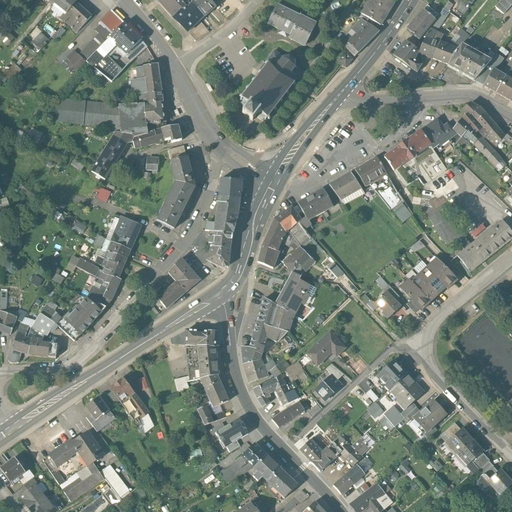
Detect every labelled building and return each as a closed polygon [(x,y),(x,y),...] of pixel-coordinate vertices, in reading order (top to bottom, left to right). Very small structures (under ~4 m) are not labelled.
[(66,22),(79,7),(76,5),(79,1),(78,0),(57,0),(54,4),(64,14),(61,18),(66,22)] [(158,0),(156,2),(175,22),(192,6),(186,0),(158,0)] [(198,0),(192,6),(206,21),(217,10),(207,0),(198,0)] [(390,6),(380,0),(371,0),(362,15),(378,25),(390,6)] [(511,5),(511,0),(502,0),(497,7),(506,13),(511,5)] [(464,12),(467,4),(458,1),(456,9),(464,12)] [(206,21),(192,6),(175,22),(188,37),(206,21)] [(300,17),(277,6),(268,25),(279,31),(278,34),(286,38),(288,36),(290,37),(288,40),(305,48),(316,24),(300,16),(300,17)] [(78,33),(91,18),(79,7),(66,22),(78,33)] [(437,24),(425,13),(408,33),(421,43),(437,24)] [(111,41),(124,28),(111,15),(98,28),(100,29),(111,41)] [(378,34),(361,22),(349,34),(353,37),(344,46),(356,57),(378,34)] [(141,45),(124,28),(111,41),(110,42),(118,51),(126,60),(141,45)] [(111,41),(100,29),(67,61),(79,73),(88,63),(110,42),(111,41)] [(420,53),(435,58),(440,45),(444,37),(432,32),(426,40),(420,53)] [(109,60),(118,51),(110,42),(88,63),(109,84),(121,72),(109,60)] [(420,55),(405,43),(393,58),(417,76),(425,66),(417,59),(420,55)] [(458,51),(440,45),(435,58),(451,64),(458,51)] [(492,61),(461,45),(458,51),(451,64),(448,68),(478,84),(492,61)] [(274,52),(265,64),(266,65),(267,66),(262,73),(259,71),(258,73),(260,75),(256,81),(253,79),(252,81),(254,83),(249,89),(247,87),(246,88),(248,90),(243,97),(241,95),(239,97),(241,99),(240,101),(241,102),(240,103),(243,106),(242,108),(243,111),(244,111),(242,114),(252,122),(257,116),(263,121),(264,120),(266,120),(266,119),(268,121),(269,120),(267,118),(273,111),(275,112),(276,111),(274,109),(279,103),(281,104),(282,103),(280,101),(285,95),(287,96),(288,95),(286,94),(292,86),(294,88),(295,87),(293,85),(295,83),(294,83),(297,79),(298,81),(304,74),(297,68),(295,69),(294,68),(293,64),(296,63),(295,61),(293,62),(289,60),(290,58),(288,57),(288,59),(283,60),(283,57),(281,58),(274,52)] [(342,55),(336,63),(339,65),(340,67),(345,70),(351,62),(342,55)] [(497,95),(507,78),(497,73),(505,60),(496,55),(492,61),(478,84),(497,95)] [(162,95),(159,67),(142,69),(142,71),(131,73),(133,83),(131,83),(132,95),(137,95),(137,98),(162,95)] [(511,103),(511,80),(507,78),(497,95),(511,103)] [(162,95),(137,98),(139,109),(164,106),(162,95)] [(121,130),(118,110),(57,102),(54,123),(84,126),(84,124),(103,126),(105,129),(109,129),(121,130)] [(167,128),(164,106),(139,109),(118,110),(121,130),(132,134),(134,141),(158,134),(157,131),(162,130),(162,129),(167,128)] [(467,118),(464,121),(481,138),(485,142),(493,132),(483,116),(471,106),(463,114),(467,118)] [(437,119),(420,132),(431,147),(434,151),(439,146),(441,149),(458,136),(454,132),(446,124),(443,126),(437,119)] [(481,138),(464,121),(456,130),(454,132),(458,136),(461,139),(463,137),(464,136),(474,146),(481,138)] [(178,128),(161,132),(161,135),(164,146),(170,144),(171,147),(182,144),(178,128)] [(132,141),(134,141),(132,134),(121,130),(109,129),(110,134),(114,136),(130,145),(132,141)] [(431,147),(420,132),(384,157),(395,172),(431,147)] [(136,152),(164,146),(161,135),(140,140),(140,142),(133,143),(136,152)] [(112,139),(99,161),(114,170),(130,145),(114,136),(112,139)] [(485,142),(481,138),(474,146),(495,167),(503,160),(485,142)] [(172,165),(187,161),(184,148),(169,153),(172,165)] [(403,200),(377,159),(367,165),(357,171),(367,187),(372,184),(388,209),(403,200)] [(159,161),(147,160),(146,172),(158,174),(159,161)] [(114,170),(99,161),(90,175),(106,184),(114,170)] [(171,165),(176,183),(192,178),(187,161),(172,165),(171,165)] [(360,190),(351,174),(329,187),(340,201),(360,190)] [(435,180),(432,175),(426,179),(425,177),(417,182),(421,189),(435,180)] [(192,178),(176,183),(168,199),(185,207),(195,188),(192,178)] [(243,183),(220,181),(215,224),(207,223),(206,232),(211,233),(233,236),(235,236),(238,221),(242,199),(243,183)] [(332,207),(323,191),(298,204),(307,218),(308,220),(332,207)] [(511,191),(503,199),(511,208),(511,191)] [(185,207),(168,199),(157,221),(174,230),(185,207)] [(409,215),(401,203),(392,209),(400,221),(409,215)] [(291,207),(272,219),(284,230),(293,239),(298,244),(306,237),(303,233),(306,231),(301,223),(302,221),(291,207)] [(456,238),(443,210),(429,216),(443,244),(456,238)] [(308,220),(307,218),(302,221),(301,223),(306,231),(313,227),(308,220)] [(122,219),(111,244),(131,253),(132,249),(139,233),(142,228),(122,219)] [(284,230),(272,219),(262,248),(257,263),(275,269),(279,254),(283,245),(286,247),(293,239),(284,230)] [(74,228),(83,233),(87,226),(78,221),(74,228)] [(511,240),(511,238),(501,224),(458,257),(471,273),(511,240)] [(195,244),(209,247),(211,233),(206,232),(203,232),(195,244)] [(231,250),(233,236),(211,233),(209,247),(231,250)] [(127,261),(131,253),(111,244),(107,252),(127,262),(127,261)] [(209,247),(195,244),(191,250),(204,266),(206,263),(209,247)] [(228,268),(231,250),(209,247),(206,263),(223,270),(228,268)] [(290,255),(283,264),(298,277),(302,271),(305,274),(314,264),(299,251),(293,258),(290,255)] [(127,262),(107,252),(104,259),(108,261),(104,270),(119,277),(127,262)] [(100,280),(104,270),(82,259),(78,269),(97,279),(100,280)] [(435,261),(426,270),(445,289),(454,281),(435,261)] [(198,281),(180,262),(167,275),(175,283),(184,294),(198,281)] [(334,263),(328,268),(336,278),(342,273),(334,263)] [(63,276),(58,274),(60,268),(51,265),(48,278),(62,282),(63,276)] [(122,279),(119,277),(104,270),(100,280),(107,283),(100,296),(111,301),(122,279)] [(426,270),(418,278),(437,297),(445,289),(426,270)] [(291,275),(275,306),(294,316),(301,304),(305,306),(310,297),(306,295),(312,286),(291,275)] [(418,278),(409,286),(428,306),(437,297),(418,278)] [(100,280),(97,279),(88,298),(107,307),(111,301),(100,296),(107,283),(100,280)] [(184,294),(175,283),(158,298),(167,309),(184,294)] [(408,285),(399,294),(409,304),(418,313),(422,309),(423,311),(428,306),(409,286),(408,285)] [(387,295),(394,302),(399,298),(390,288),(385,292),(387,295)] [(394,302),(387,295),(376,304),(384,313),(382,314),(387,320),(400,309),(394,302)] [(275,306),(263,299),(250,346),(240,346),(243,365),(262,359),(268,341),(276,344),(288,331),(294,316),(275,306)] [(79,335),(100,313),(86,301),(65,323),(79,335)] [(51,303),(42,314),(51,321),(56,314),(60,310),(51,303)] [(418,313),(409,304),(406,307),(415,316),(418,313)] [(22,324),(28,313),(20,310),(17,318),(16,321),(22,324)] [(1,319),(0,322),(0,331),(11,336),(16,321),(17,318),(8,315),(1,313),(1,319)] [(22,324),(20,327),(29,330),(26,338),(28,339),(32,328),(38,319),(28,313),(22,324)] [(32,328),(28,339),(31,340),(32,339),(42,340),(47,331),(49,332),(54,324),(51,321),(42,314),(38,319),(32,328)] [(56,314),(51,321),(54,324),(74,341),(79,335),(65,323),(56,314)] [(12,350),(29,355),(31,340),(28,339),(26,338),(29,330),(20,327),(12,350)] [(347,348),(330,329),(301,353),(316,370),(328,360),(326,358),(331,354),(335,359),(347,348)] [(185,346),(186,331),(170,341),(172,346),(185,346)] [(196,347),(217,348),(218,333),(186,331),(185,346),(196,347)] [(29,355),(48,357),(50,345),(42,344),(42,340),(32,339),(31,340),(29,355)] [(50,345),(48,357),(55,358),(56,345),(50,345)] [(219,376),(217,348),(196,347),(197,349),(200,380),(217,376),(219,376)] [(189,381),(200,380),(197,349),(186,350),(189,377),(189,381)] [(262,359),(243,365),(247,380),(248,384),(268,377),(267,373),(264,366),(262,361),(262,359)] [(270,362),(264,366),(267,373),(269,372),(277,366),(272,360),(270,362)] [(407,376),(391,360),(372,378),(376,382),(374,384),(382,391),(383,390),(388,395),(407,376)] [(289,367),(284,370),(291,379),(297,375),(298,376),(304,372),(296,362),(289,367)] [(277,366),(269,372),(275,379),(280,375),(284,370),(289,367),(286,363),(283,366),(281,363),(277,366)] [(275,379),(260,386),(265,396),(267,400),(270,398),(269,396),(274,393),(286,387),(280,375),(275,379)] [(217,376),(200,380),(211,406),(213,409),(219,406),(228,402),(221,384),(217,376)] [(417,386),(407,376),(388,395),(405,412),(423,395),(415,387),(417,386)] [(189,381),(189,377),(175,380),(178,393),(189,389),(186,382),(189,381)] [(338,389),(326,377),(314,390),(325,402),(338,389)] [(137,397),(123,378),(111,386),(115,393),(114,394),(121,404),(123,407),(137,397)] [(145,378),(139,380),(142,390),(148,388),(145,378)] [(265,396),(260,386),(252,390),(256,399),(261,408),(269,403),(267,400),(265,396)] [(274,393),(282,409),(299,400),(294,390),(289,392),(286,387),(274,393)] [(121,404),(114,394),(109,398),(116,408),(121,404)] [(108,403),(102,396),(85,409),(91,416),(96,423),(108,413),(104,408),(108,403)] [(149,414),(137,397),(123,407),(135,424),(147,415),(149,414)] [(400,416),(381,398),(369,410),(388,428),(400,416)] [(447,418),(432,403),(413,421),(427,437),(435,430),(447,418)] [(304,412),(299,404),(285,411),(272,420),(280,429),(292,420),(294,422),(297,420),(296,418),(304,412)] [(210,417),(222,412),(219,406),(213,409),(211,406),(206,408),(210,417)] [(313,409),(307,414),(311,418),(320,410),(317,406),(316,406),(313,409)] [(210,417),(206,408),(198,412),(204,427),(213,423),(210,417)] [(222,412),(210,417),(213,423),(225,418),(223,412),(222,412)] [(114,422),(108,413),(96,423),(91,416),(86,420),(97,435),(114,422)] [(153,427),(147,415),(135,424),(143,435),(153,427)] [(248,435),(239,419),(224,428),(216,433),(225,448),(226,448),(236,442),(248,435)] [(216,433),(224,428),(222,425),(212,430),(214,434),(216,433)] [(441,437),(446,443),(459,431),(454,426),(441,437)] [(472,440),(462,428),(459,431),(446,443),(444,444),(455,455),(472,440)] [(439,434),(435,430),(427,437),(431,441),(439,434)] [(104,482),(99,475),(93,466),(105,458),(86,432),(40,462),(70,505),(104,482)] [(356,450),(354,452),(359,458),(370,447),(361,438),(352,446),(356,450)] [(322,452),(310,439),(299,450),(311,462),(322,452)] [(483,452),(472,440),(455,455),(466,468),(472,463),(481,454),(483,452)] [(239,447),(236,442),(226,448),(230,453),(239,447)] [(255,473),(269,459),(255,444),(236,463),(243,469),(243,470),(248,465),(252,469),(255,473)] [(327,450),(334,457),(338,453),(339,451),(333,444),(327,450)] [(339,451),(338,453),(345,460),(354,452),(346,444),(339,451)] [(323,453),(322,452),(311,462),(320,472),(335,458),(334,457),(327,450),(323,453)] [(354,452),(345,460),(353,468),(361,460),(359,458),(354,452)] [(479,470),(488,462),(481,454),(472,463),(479,470)] [(268,486),(283,472),(269,459),(255,473),(251,476),(258,484),(262,480),(268,486)] [(364,461),(356,467),(362,476),(370,470),(364,461)] [(407,461),(399,468),(405,475),(409,471),(405,467),(410,464),(407,461)] [(492,480),(499,473),(488,462),(479,470),(483,475),(487,475),(492,480)] [(243,469),(236,463),(221,472),(227,482),(234,479),(242,475),(239,472),(243,469)] [(25,476),(16,464),(3,474),(13,488),(20,483),(18,481),(25,476)] [(243,469),(239,472),(242,475),(252,469),(248,465),(243,470),(243,469)] [(111,466),(99,475),(104,482),(106,480),(113,489),(123,501),(132,494),(111,466)] [(362,476),(356,467),(333,486),(341,495),(363,477),(362,476)] [(511,485),(511,481),(502,471),(499,473),(492,480),(491,480),(487,475),(483,475),(481,476),(480,480),(478,482),(478,485),(487,495),(491,490),(498,498),(511,485)] [(297,488),(283,472),(268,486),(266,489),(274,498),(279,494),(285,500),(297,488)] [(250,481),(242,486),(246,492),(254,486),(250,481)] [(393,505),(376,484),(349,505),(354,511),(361,511),(369,506),(373,511),(385,511),(393,505)] [(45,498),(36,486),(19,499),(28,511),(45,498)] [(108,511),(123,501),(113,489),(82,511),(108,511)] [(51,511),(54,510),(45,498),(28,511),(29,511),(51,511)] [(264,511),(266,511),(260,500),(254,503),(259,511),(264,511)] [(286,504),(284,500),(274,507),(277,510),(286,504)]
